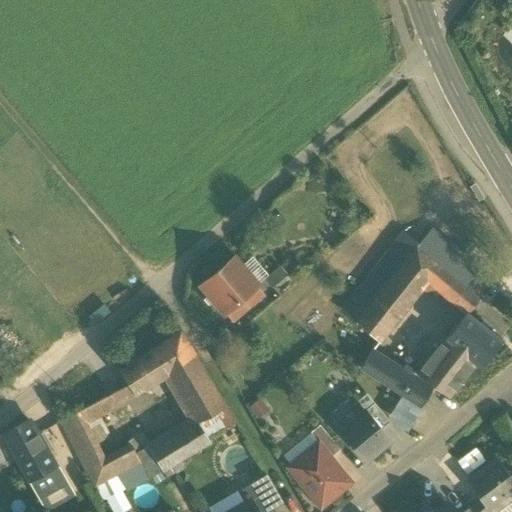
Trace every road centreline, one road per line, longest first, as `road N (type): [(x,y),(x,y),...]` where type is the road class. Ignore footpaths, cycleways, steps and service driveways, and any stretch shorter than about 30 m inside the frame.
road 1 (residential): [(431,54),(0,417)]
road 2 (track): [(301,511),(157,283)]
road 3 (track): [(0,101),(157,283)]
road 4 (residential): [(511,372),(348,511)]
road 5 (secondary): [(511,187),(431,54)]
